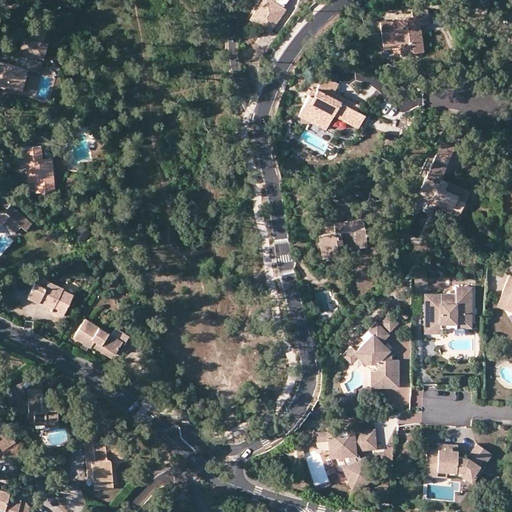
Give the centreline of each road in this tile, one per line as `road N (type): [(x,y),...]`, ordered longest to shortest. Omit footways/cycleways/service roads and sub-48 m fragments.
road 1 (residential): [(260,440),(305,399),(312,362),(283,258),(261,116)]
road 2 (tertiary): [(172,440),(75,362),(0,327)]
road 3 (residential): [(261,116),(298,41),(341,0)]
road 4 (residential): [(261,116),(248,106),(234,63),(234,0)]
road 5 (residential): [(210,511),(171,470),(121,511)]
